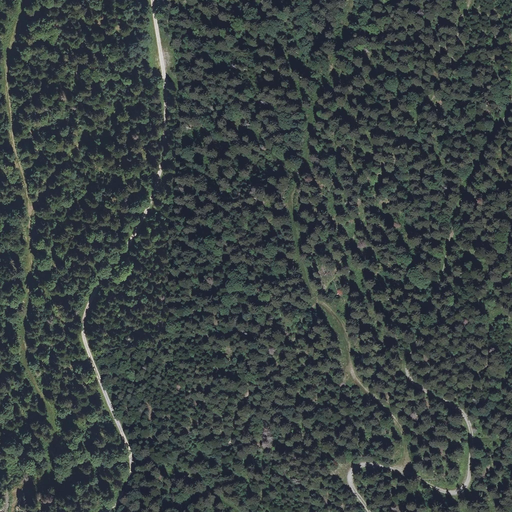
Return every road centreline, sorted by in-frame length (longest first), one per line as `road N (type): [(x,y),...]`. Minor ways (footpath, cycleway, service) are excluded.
road 1 (track): [(368,511),(349,475),(361,464),(454,493),(468,478),(466,416),(420,387),(408,374),(409,358),(463,197),(511,105)]
road 2 (track): [(105,511),(127,493),(133,468),(92,364),(85,316),(128,247),(159,169),(165,84),(151,0)]
road 3 (track): [(10,511),(22,486),(45,470),(55,436),(22,346),(29,223),(7,89),(22,0)]
road 4 (track): [(399,472),(406,458),(401,430),(352,370),(346,333),(312,288),(294,222),(292,196),(353,0)]
